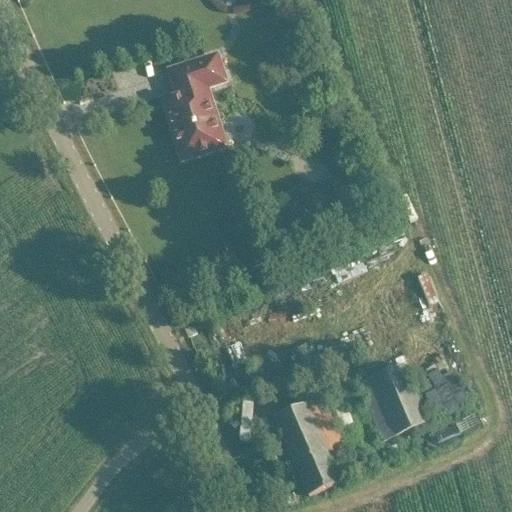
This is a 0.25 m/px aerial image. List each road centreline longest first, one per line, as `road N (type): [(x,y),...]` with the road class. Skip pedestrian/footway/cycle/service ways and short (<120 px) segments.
road 1 (unclassified): [(198,408),(0,2)]
road 2 (unclassified): [(198,408),(137,444),(79,511)]
